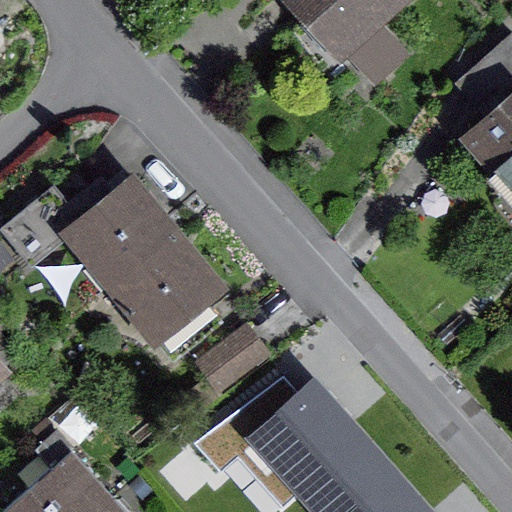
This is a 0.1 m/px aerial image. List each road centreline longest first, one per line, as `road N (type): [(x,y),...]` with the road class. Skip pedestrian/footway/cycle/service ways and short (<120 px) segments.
road 1 (residential): [(105,52),(511,502)]
road 2 (residential): [(0,144),(105,52)]
